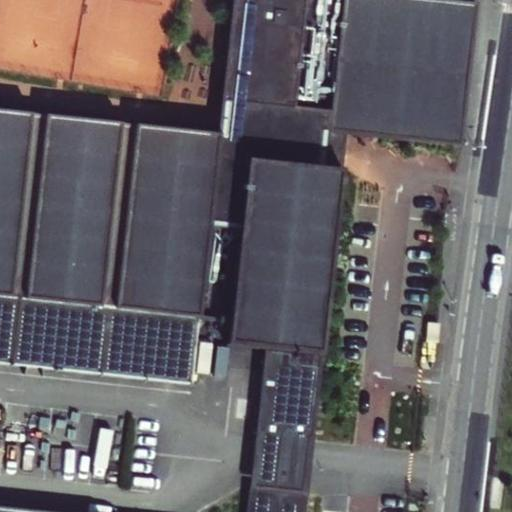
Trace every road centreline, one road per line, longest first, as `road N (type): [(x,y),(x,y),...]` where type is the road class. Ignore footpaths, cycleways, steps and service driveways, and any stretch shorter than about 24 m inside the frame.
road 1 (tertiary): [(492,231),(458,511)]
road 2 (tertiary): [(492,231),(511,99)]
